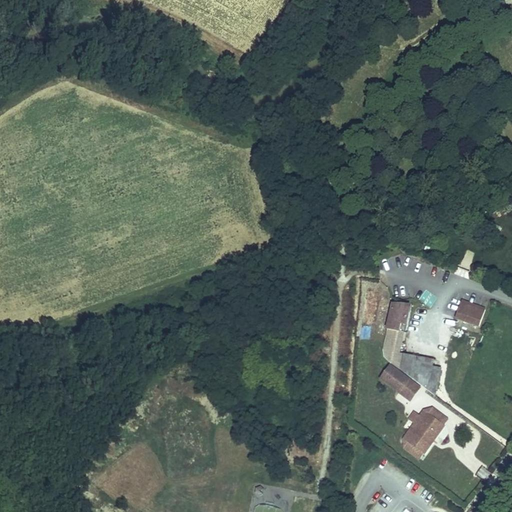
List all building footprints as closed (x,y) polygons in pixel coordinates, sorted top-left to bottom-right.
[(383,291),(377,330),(384,332),(389,302),(383,291)] [(464,304),(458,321),(482,329),(488,311),(464,304)] [(409,311),(396,308),(389,347),(388,354),(389,358),(390,361),(413,383),(416,361),(402,359),(409,311)] [(501,338),(504,331),(494,327),(491,334),(501,338)] [(420,389),(437,402),(442,377),(435,376),(437,365),(416,361),(413,383),(420,389)] [(410,445),(430,415),(444,425),(448,427),(450,423),(432,412),(426,413),(422,420),(416,416),(411,422),(417,426),(406,443),(407,450),(425,462),(428,457),(410,445)] [(444,425),(430,415),(410,445),(428,457),(440,439),(437,436),(444,425)] [(443,441),(451,429),(448,427),(444,425),(437,436),(440,439),(443,441)]
